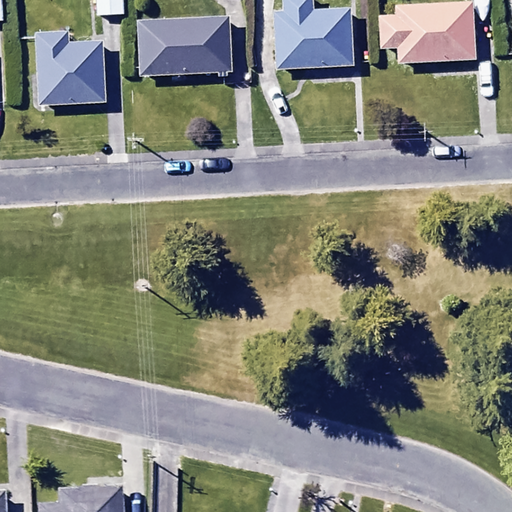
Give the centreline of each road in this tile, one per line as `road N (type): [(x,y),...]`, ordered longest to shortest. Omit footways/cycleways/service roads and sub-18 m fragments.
road 1 (residential): [(511,162),(0,188)]
road 2 (residential): [(0,383),(395,467),(490,511)]
